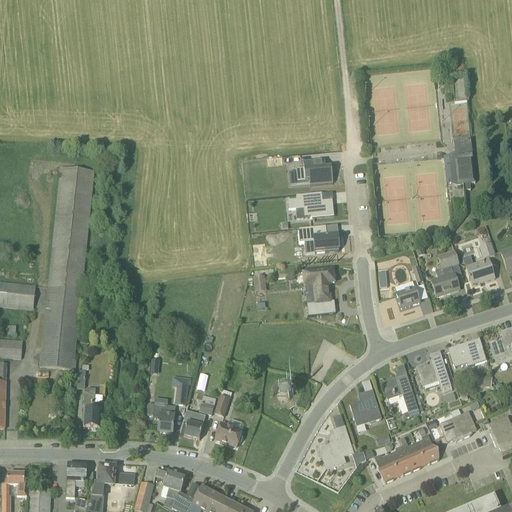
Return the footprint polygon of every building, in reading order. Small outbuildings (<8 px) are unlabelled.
[(457,186),(463,186),(463,193),(470,192),(470,185),(475,185),(470,141),(453,143),(454,153),(449,156),(451,185),(457,186)] [(296,175),(297,183),(309,182),(309,185),(310,187),(309,187),(309,188),(332,185),(331,169),(331,168),(325,169),(324,162),(324,161),(303,163),(303,164),(304,170),(296,171),(296,175)] [(281,181),(281,168),(257,168),(256,181),(281,181)] [(60,170),(41,359),(40,369),(73,372),(93,173),(60,170)] [(305,210),(306,217),(312,217),(312,220),(336,218),(334,201),(324,202),(323,195),(298,197),(298,201),(289,202),(290,211),(297,211),(305,210)] [(325,252),(325,254),(338,253),(338,252),(338,251),(339,251),(339,250),(338,243),(339,243),(339,242),(338,242),(337,235),(327,237),(326,228),(298,231),(299,245),(306,244),(314,243),(315,253),(325,252)] [(483,243),(484,247),(479,248),(482,261),(495,257),(491,245),(490,245),(489,242),(483,243)] [(422,248),(416,250),(419,258),(425,256),(422,248)] [(252,265),(296,262),(295,249),(251,252),(252,265)] [(511,250),(501,254),(508,277),(511,275),(511,250)] [(435,273),(438,281),(431,283),(436,299),(459,292),(452,269),(459,266),(454,252),(437,258),(442,271),(435,273)] [(488,262),(466,270),(471,286),(484,282),(484,284),(494,281),(488,262)] [(412,270),(417,285),(423,283),(418,268),(412,270)] [(334,303),(330,303),(328,285),(334,284),(332,271),(303,275),(304,287),(313,286),(316,305),(306,306),(308,319),(335,315),(334,303)] [(107,286),(108,276),(94,274),(93,278),(85,277),(84,284),(107,286)] [(254,289),(266,287),(264,278),(253,279),(254,289)] [(0,309),(33,312),(36,287),(0,283),(0,309)] [(419,305),(414,290),(396,295),(401,311),(419,305)] [(423,315),(431,314),(428,300),(420,301),(423,315)] [(16,328),(7,327),(6,337),(15,338),(16,328)] [(511,362),(511,330),(511,331),(501,334),(503,340),(489,345),(496,368),(511,362)] [(0,341),(0,359),(21,361),(23,343),(0,341)] [(483,351),(476,353),(473,343),(448,351),(454,370),(466,366),(468,369),(487,363),(483,351)] [(432,364),(427,365),(416,369),(423,388),(438,383),(441,391),(442,391),(443,395),(452,392),(440,354),(430,357),(432,364)] [(419,415),(418,412),(403,367),(396,370),(399,379),(384,384),(383,382),(382,383),(383,384),(381,384),(387,402),(389,402),(390,405),(397,403),(396,399),(402,398),(407,414),(405,414),(404,417),(405,420),(419,415)] [(77,391),(84,392),(86,373),(82,373),(78,372),(77,391)] [(484,383),(487,383),(487,389),(491,389),(492,379),(484,378),(484,383)] [(178,386),(177,386),(175,406),(186,407),(187,387),(184,387),(184,383),(178,383),(178,386)] [(290,402),(290,401),(291,399),(292,398),(292,397),(292,396),(292,395),(292,394),(292,393),(291,392),(290,391),(289,390),(288,390),(287,389),(286,389),(285,389),(284,389),(282,389),(281,389),(280,390),(279,391),(278,392),(278,393),(277,394),(277,395),(277,396),(277,397),(277,398),(278,399),(278,400),(279,401),(280,402),(281,403),(282,403),(283,403),(284,404),(285,404),(286,404),(287,403),(288,403),(289,402),(290,402)] [(86,391),(86,398),(83,398),(82,412),(85,412),(84,430),(99,431),(100,413),(102,413),(103,398),(95,397),(95,391),(86,391)] [(223,392),(221,397),(215,416),(224,419),(230,400),(232,395),(223,392)] [(357,429),(381,421),(372,392),(360,396),(362,403),(350,407),(357,429)] [(454,394),(445,397),(447,405),(457,402),(454,394)] [(212,418),(216,401),(203,398),(198,415),(212,418)] [(450,411),(462,407),(459,401),(447,405),(450,411)] [(477,403),(469,407),(472,413),(480,409),(477,403)] [(159,421),(158,434),(172,436),(174,422),(174,416),(175,409),(167,408),(154,407),(148,406),(147,417),(153,418),(153,420),(159,421)] [(468,414),(461,417),(458,411),(451,414),(453,420),(463,441),(470,438),(469,435),(476,432),(468,414)] [(196,426),(187,424),(184,438),(199,442),(205,419),(199,417),(196,426)] [(489,426),(492,434),(489,435),(492,442),(511,433),(511,429),(507,419),(489,426)] [(455,445),(463,441),(453,420),(439,427),(447,445),(454,442),(455,445)] [(215,442),(216,443),(236,449),(238,444),(238,445),(241,444),(242,439),(241,437),(240,437),(242,432),(243,428),(241,425),(232,422),(228,423),(227,427),(224,426),(221,425),(215,442)] [(434,422),(427,425),(430,431),(437,428),(434,422)] [(324,465),(326,470),(326,471),(345,465),(344,459),(353,456),(344,429),(333,433),(334,436),(329,440),(328,446),(327,446),(327,445),(324,446),(325,447),(319,449),(321,457),(322,457),(323,462),(324,465)] [(496,450),(498,449),(502,456),(511,451),(511,433),(492,442),(496,450)] [(422,442),(415,445),(425,467),(429,465),(429,466),(439,462),(428,437),(421,440),(422,442)] [(401,448),(401,449),(412,474),(421,470),(420,469),(425,467),(415,445),(408,448),(407,446),(401,448)] [(412,474),(401,449),(400,449),(395,451),(396,454),(389,457),(398,479),(402,477),(403,478),(412,474)] [(372,452),(364,455),(366,461),(374,458),(372,452)] [(398,479),(389,457),(382,460),(381,457),(374,460),(385,486),(394,482),(394,480),(398,479)] [(67,465),(65,500),(75,500),(75,483),(86,483),(87,466),(67,465)] [(89,504),(86,511),(99,511),(102,500),(103,486),(113,487),(115,469),(99,468),(98,485),(95,485),(92,499),(90,498),(89,504)] [(164,508),(171,511),(176,503),(180,495),(185,478),(159,470),(156,478),(166,481),(163,489),(169,491),(166,499),(164,508)] [(17,499),(26,499),(29,480),(24,480),(24,476),(20,475),(20,473),(19,474),(18,474),(16,475),(15,475),(14,474),(9,474),(8,475),(7,487),(2,487),(1,511),(10,511),(11,504),(9,504),(9,488),(17,488),(17,499)] [(141,485),(134,511),(146,511),(148,505),(153,488),(141,485)] [(219,511),(225,501),(201,488),(196,500),(192,506),(192,507),(196,509),(194,511),(219,511)] [(28,511),(49,511),(50,493),(30,492),(28,511)] [(171,511),(173,511),(194,511),(196,510),(196,509),(192,507),(192,506),(194,502),(185,498),(180,495),(176,503),(171,511)] [(511,511),(511,509),(505,511),(501,511),(494,496),(456,511),(511,511)] [(86,511),(89,504),(76,500),(73,511),(86,511)] [(225,501),(219,511),(244,511),(245,511),(225,501)]
